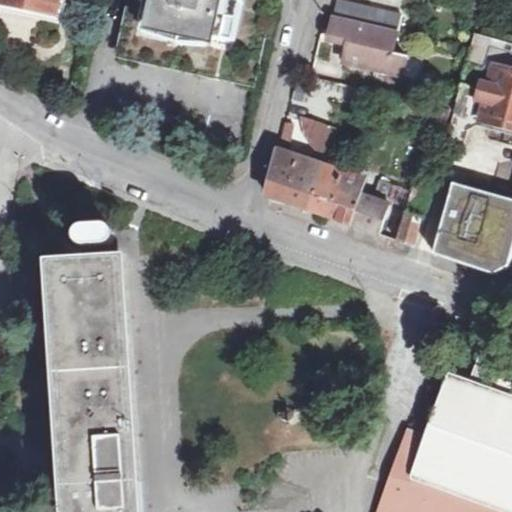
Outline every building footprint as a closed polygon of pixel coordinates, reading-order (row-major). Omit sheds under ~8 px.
[(0,0),(0,3),(58,16),(61,0),(0,0)] [(133,0),(122,54),(253,83),(254,82),(271,0),(133,0)] [(336,17),(400,32),(404,15),(339,1),(339,2),(336,14),(336,17)] [(350,41),(345,62),(404,77),(408,57),(395,53),(400,32),(336,17),(335,19),(332,30),(331,36),(350,41)] [(511,44),(477,35),(450,144),(465,149),(470,131),(485,121),(499,67),(511,70),(511,44)] [(485,121),(511,128),(511,70),(499,67),(485,121)] [(393,96),(389,114),(448,128),(452,110),(393,96)] [(343,126),(306,114),(313,138),(321,147),(335,151),(343,126)] [(295,125),(287,123),(279,152),(288,154),(295,125)] [(288,154),(279,152),(268,196),(275,199),(281,200),(305,209),(309,210),(351,225),(362,195),(366,182),(288,154)] [(416,248),(434,180),(421,177),(416,181),(412,193),(383,182),(377,200),(362,195),(351,225),(355,227),(357,227),(362,229),(381,236),(397,241),(399,242),(402,243),(404,244),(416,248)] [(511,257),(511,201),(455,185),(436,255),(496,275),(509,267),(511,257)] [(78,236),(78,240),(79,242),(81,245),(82,246),(83,247),(87,249),(108,247),(112,245),(116,240),(116,235),(115,232),(114,230),(111,227),(107,226),(86,228),(84,228),(82,229),(81,231),(79,234),(78,236)] [(139,511),(124,257),(56,262),(71,493),(69,499),(72,506),(72,511),(139,511)] [(511,374),(482,363),(473,388),(511,401),(511,374)] [(380,511),(511,511),(511,401),(473,388),(449,378),(429,436),(415,474),(411,473),(408,483),(393,477),(380,511)] [(411,430),(409,429),(391,477),(393,477),(408,483),(411,473),(415,474),(429,436),(411,430)]
